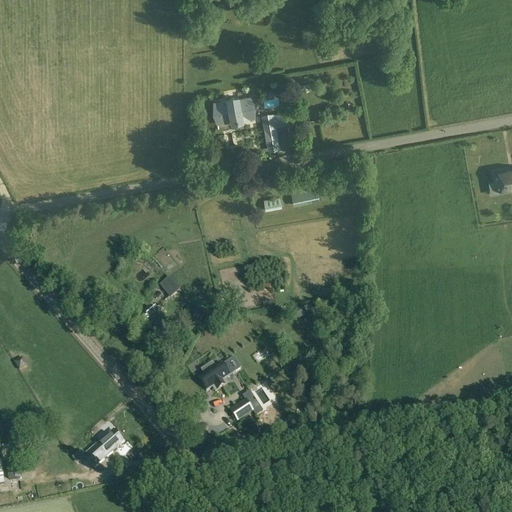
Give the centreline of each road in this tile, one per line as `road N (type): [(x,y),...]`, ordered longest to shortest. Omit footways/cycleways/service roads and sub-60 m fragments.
road 1 (unclassified): [(0,214),(511,124)]
road 2 (tertiary): [(246,511),(0,239)]
